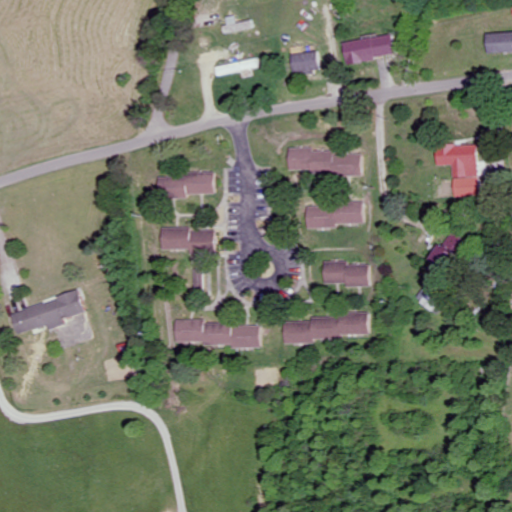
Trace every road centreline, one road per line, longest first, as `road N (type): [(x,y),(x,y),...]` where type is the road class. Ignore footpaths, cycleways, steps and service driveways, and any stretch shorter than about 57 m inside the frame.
road 1 (residential): [(0,180),(264,111),(511,75)]
road 2 (residential): [(240,116),(245,234),(263,271)]
road 3 (residential): [(156,136),(191,0)]
